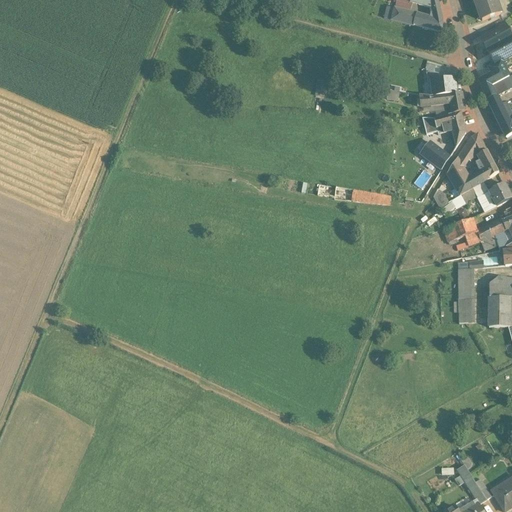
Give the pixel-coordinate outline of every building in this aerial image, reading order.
[(400,0),(400,3),(398,11),(410,14),(412,4),(410,3),(410,0),(400,0)] [(438,2),(431,0),(430,9),(430,15),(440,17),(441,17),(438,2)] [(473,0),(482,22),(500,16),(494,0),(473,0)] [(398,11),(394,10),(391,22),(413,28),(414,27),(416,16),(398,11)] [(440,17),(430,15),(429,19),(416,16),(414,27),(441,34),(442,34),(442,22),(441,17),(440,17)] [(506,29),(482,42),(487,52),(511,38),(506,29)] [(511,39),(511,38),(487,52),(495,66),(495,67),(501,63),(502,64),(511,57),(511,39)] [(492,75),(479,82),(487,101),(496,97),(492,88),(509,78),(502,64),(501,63),(495,67),(495,66),(488,70),(492,75)] [(438,75),(426,72),(427,84),(431,83),(439,82),(438,75)] [(509,78),(492,88),(496,97),(497,97),(510,90),(511,89),(511,78),(511,77),(509,78)] [(433,98),(457,95),(455,80),(439,82),(431,83),(433,98)] [(433,98),(429,99),(420,98),(421,109),(450,106),(451,116),(460,114),(465,113),(462,95),(457,95),(433,98)] [(501,106),(497,97),(496,97),(487,101),(492,111),(501,106)] [(504,111),(501,106),(492,111),(501,130),(506,139),(511,135),(511,126),(511,124),(504,111)] [(451,116),(434,121),(434,120),(422,120),(426,137),(437,134),(438,136),(451,133),(452,136),(456,149),(466,135),(465,132),(460,114),(451,116)] [(487,152),(478,135),(471,139),(465,148),(471,160),(477,157),(487,152)] [(449,160),(429,144),(420,156),(441,172),(449,160)] [(471,160),(465,148),(447,176),(460,198),(473,190),(472,190),(466,182),(469,180),(460,165),(471,160)] [(499,174),(487,152),(477,157),(480,162),(476,165),(480,173),(469,180),(466,182),(472,190),(499,174)] [(307,184),(291,181),(289,194),(305,197),(307,184)] [(504,185),(489,193),(477,200),(484,215),(511,200),(504,185)] [(391,199),(336,189),(319,186),(317,197),(334,201),(389,207),(391,199)] [(473,190),(460,198),(464,205),(477,198),(473,190)] [(444,196),(438,191),(433,199),(441,212),(449,206),(444,196)] [(460,198),(449,206),(441,212),(445,219),(458,213),(456,210),(464,205),(460,198)] [(511,218),(508,220),(501,223),(505,233),(509,231),(511,236),(511,218)] [(470,221),(444,231),(446,238),(473,228),(470,221)] [(505,233),(501,223),(477,233),(480,243),(494,237),(495,237),(503,234),(505,233)] [(477,233),(475,234),(473,228),(446,238),(448,244),(465,239),(468,248),(480,243),(477,233)] [(495,237),(494,237),(498,250),(508,246),(503,234),(495,237)] [(511,248),(503,253),(504,257),(511,254),(511,248)] [(471,271),(458,272),(458,304),(458,314),(472,314),(471,271)] [(511,280),(500,278),(498,288),(489,288),(489,299),(509,300),(510,300),(511,300),(511,280)] [(509,300),(489,299),(489,329),(509,329),(509,310),(509,300)] [(475,484),(464,467),(457,472),(468,489),(470,488),(475,484)] [(511,479),(505,484),(507,488),(493,496),(503,511),(507,511),(511,509),(511,479)] [(486,489),(481,481),(476,484),(480,491),(481,493),(486,489)] [(475,484),(470,488),(474,494),(480,491),(476,484),(475,484)] [(492,499),(486,489),(481,493),(487,502),(492,499)] [(481,493),(480,491),(474,494),(481,505),(487,502),(481,493)]
